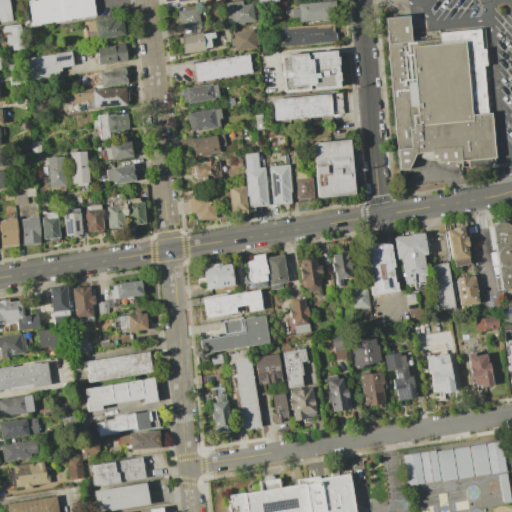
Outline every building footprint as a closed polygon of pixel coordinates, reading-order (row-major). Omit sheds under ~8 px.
[(0,0),(7,0),(10,21),(0,22),(0,0)] [(90,0),(93,15),(28,26),(27,22),(30,22),(26,0),(90,0)] [(240,0),(241,5),(250,3),(253,20),(226,25),(223,3),(240,0)] [(296,8),(295,3),(333,0),(335,19),(297,22),(296,17),(291,17),(290,8),(296,8)] [(176,18),(175,11),(196,8),(196,10),(197,10),(198,13),(197,13),(199,26),(178,29),(177,22),(175,22),(175,18),(176,18)] [(398,146),(388,44),(390,43),(387,18),(410,16),(412,46),(441,43),(440,32),(484,28),(496,157),(494,157),(495,165),(468,167),(462,168),(462,160),(440,163),(440,159),(433,160),(432,151),(416,152),(409,168),(400,169),(398,146)] [(112,17),(113,20),(120,19),(123,34),(95,39),(94,31),(85,32),(84,22),(112,17)] [(332,23),(334,41),(275,46),(273,27),(332,23)] [(19,24),(22,49),(11,50),(10,43),(5,43),(4,34),(9,34),(9,31),(1,32),(1,26),(19,24)] [(232,36),(231,32),(252,28),(256,47),(235,51),(234,44),(230,45),(228,37),(232,36)] [(219,30),(219,34),(217,34),(219,41),(209,43),(210,48),(182,53),(179,37),(219,30)] [(96,48),(95,46),(122,42),(125,60),(93,65),(91,48),(96,48)] [(334,50),(337,87),(282,92),(278,55),(334,50)] [(27,72),(25,58),(69,51),(71,65),(59,67),(59,71),(56,71),(57,77),(7,85),(5,75),(27,72)] [(246,54),(249,72),(194,82),(191,63),(246,54)] [(22,62),(24,70),(7,72),(5,65),(22,62)] [(123,68),(125,83),(99,87),(97,72),(123,68)] [(214,83),(216,96),(211,97),(211,99),(185,103),(185,101),(180,102),(178,89),(214,83)] [(123,87),(124,92),(126,92),(126,100),(124,100),(125,105),(91,108),(90,90),(123,87)] [(64,93),(65,111),(91,110),(90,92),(64,93)] [(338,92),(340,113),(273,120),(271,99),(338,92)] [(217,108),(219,118),(216,118),(217,126),(188,130),(185,113),(217,108)] [(96,119),(95,115),(104,114),(104,115),(125,113),(126,129),(110,130),(111,138),(98,140),(96,126),(91,126),(90,120),(96,119)] [(192,137),(192,138),(221,135),(223,145),(216,146),(217,152),(208,153),(208,155),(199,156),(199,153),(192,153),(191,146),(179,148),(178,139),(192,137)] [(347,139),(352,194),(315,197),(310,143),(347,139)] [(102,149),(102,145),(127,140),(131,156),(101,162),(99,150),(102,149)] [(83,150),(86,183),(84,183),(84,185),(74,186),(73,184),(69,184),(66,152),(83,150)] [(262,167),(266,206),(247,208),(246,195),(244,195),(242,169),(243,169),(242,154),(255,152),(256,168),(262,167)] [(61,156),(64,185),(62,185),(63,190),(48,191),(45,157),(61,156)] [(200,163),(199,161),(216,158),(219,179),(203,182),(202,176),(194,178),(191,165),(200,163)] [(130,164),(133,180),(111,184),(110,180),(104,181),(102,169),(130,164)] [(287,165),(289,191),(288,192),(289,203),(270,205),(268,189),(267,189),(267,184),(268,184),(267,173),(266,173),(265,167),(287,165)] [(292,172),(303,171),(304,174),(307,174),(307,177),(310,177),(311,198),(306,198),(306,200),(295,201),(292,172)] [(26,178),(28,187),(14,189),(13,180),(26,178)] [(242,185),(245,212),(228,214),(225,187),(242,185)] [(190,198),(189,194),(192,194),(191,189),(209,186),(214,217),(196,220),(196,215),(192,216),(192,213),(188,213),(186,199),(190,198)] [(32,188),(33,195),(25,196),(26,204),(13,205),(11,191),(32,188)] [(137,197),(137,202),(141,202),(143,223),(128,224),(125,199),(137,197)] [(85,210),(85,205),(98,204),(101,229),(85,231),(83,210),(85,210)] [(121,204),(123,227),(106,229),(104,206),(121,204)] [(61,214),(66,213),(65,209),(77,208),(79,234),(63,235),(61,214)] [(44,216),(43,212),(53,212),(54,216),(55,215),(57,237),(55,237),(55,239),(49,240),(49,238),(41,239),(39,217),(44,216)] [(19,219),(37,217),(38,243),(20,244),(19,219)] [(0,220),(14,219),(16,244),(0,245),(0,220)] [(490,226),(496,224),(502,222),(507,224),(509,228),(511,247),(511,265),(511,268),(511,283),(502,293),(490,226)] [(451,231),(451,229),(462,228),(464,237),(465,237),(467,248),(465,248),(467,259),(468,265),(453,267),(452,262),(451,262),(446,232),(451,231)] [(416,283),(415,275),(413,274),(412,275),(414,284),(405,285),(404,279),(403,279),(400,259),(395,260),(392,239),(422,234),(426,255),(422,256),(425,276),(423,276),(424,282),(416,283)] [(364,251),(364,250),(370,247),(370,246),(374,245),(375,249),(378,248),(378,244),(383,243),(383,245),(389,245),(393,268),(391,268),(393,283),(395,283),(397,292),(371,296),(369,287),(371,286),(369,272),(367,272),(364,254),(364,251)] [(335,279),(334,279),(333,271),(331,272),(329,262),(331,262),(330,254),(345,252),(346,259),(348,259),(349,269),(348,269),(349,276),(340,278),(341,285),(336,286),(335,279)] [(265,286),(252,288),(251,282),(248,283),(247,280),(246,279),(245,275),(246,274),(244,261),(250,260),(249,255),(260,254),(262,263),(263,263),(265,273),(263,274),(265,286)] [(270,290),(269,285),(264,258),(281,255),(286,282),(281,283),(282,288),(270,290)] [(320,291),(308,293),(307,288),(303,288),(302,281),(300,282),(298,269),(300,269),(299,261),(314,258),(316,266),(320,266),(321,274),(317,275),(320,291)] [(209,266),(209,264),(219,263),(219,265),(228,263),(232,285),(204,289),(201,268),(209,266)] [(454,307),(439,310),(431,266),(446,263),(454,307)] [(459,307),(454,279),(473,276),(478,304),(459,307)] [(332,280),(334,289),(326,290),(325,281),(332,280)] [(113,292),(112,287),(114,287),(114,285),(140,281),(142,296),(116,300),(116,299),(111,300),(110,292),(113,292)] [(64,284),(68,321),(52,323),(48,286),(64,284)] [(88,286),(89,296),(92,296),(93,303),(90,304),(91,320),(74,322),(70,288),(88,286)] [(364,290),(367,289),(370,308),(354,311),(351,292),(353,291),(353,289),(364,287),(364,290)] [(204,317),(201,299),(257,290),(260,308),(246,310),(245,304),(233,306),(234,312),(204,317)] [(0,300),(6,300),(7,302),(19,300),(20,314),(35,313),(37,328),(15,330),(15,322),(0,323),(0,300)] [(292,319),(290,320),(288,311),(290,310),(289,302),(303,300),(305,308),(307,308),(308,317),(306,317),(307,324),(308,324),(309,332),(294,335),(292,319)] [(107,302),(108,313),(100,314),(99,303),(107,302)] [(511,322),(502,324),(500,307),(511,306),(511,302),(511,322)] [(408,310),(420,308),(422,319),(410,321),(408,310)] [(134,315),(134,313),(139,312),(139,315),(145,314),(146,331),(127,332),(127,329),(119,330),(118,317),(126,317),(126,316),(134,315)] [(217,337),(222,336),(222,334),(224,334),(222,321),(242,318),(242,319),(264,316),(268,343),(201,354),(199,340),(210,338),(209,336),(217,335),(217,337)] [(476,330),(474,320),(483,318),(483,319),(496,317),(498,327),(476,330)] [(64,326),(66,340),(59,342),(60,344),(52,345),(53,347),(47,348),(46,346),(37,347),(35,331),(64,326)] [(511,335),(511,337),(504,338),(502,328),(511,326),(511,335)] [(0,335),(21,332),(24,352),(9,355),(9,356),(0,357),(0,335)] [(108,347),(101,348),(99,335),(107,334),(108,347)] [(345,348),(333,350),(333,348),(332,348),(330,338),(343,336),(345,348)] [(84,338),(85,343),(89,342),(89,351),(70,352),(69,339),(84,338)] [(379,361),(377,361),(377,363),(368,364),(368,368),(353,370),(349,342),(373,338),(374,346),(376,346),(379,361)] [(300,376),(302,386),(287,389),(281,353),(295,351),(303,349),(306,361),(300,362),(302,375),(300,376)] [(88,383),(86,376),(89,375),(88,371),(82,372),(81,363),(147,352),(151,373),(88,383)] [(405,363),(406,363),(407,367),(406,368),(407,377),(411,377),(413,388),(412,388),(413,399),(397,401),(395,390),(392,391),(391,380),(395,379),(393,370),(386,372),(383,355),(399,353),(399,356),(404,356),(405,363)] [(277,354),(281,382),(258,385),(254,358),(277,354)] [(484,354),(486,364),(488,364),(492,386),(481,388),(480,385),(474,386),(472,377),(470,378),(466,358),(467,357),(467,355),(473,354),(473,356),(484,354)] [(221,355),(222,363),(212,365),(210,357),(221,355)] [(452,392),(440,394),(440,392),(432,393),(429,375),(428,375),(425,357),(432,356),(432,357),(446,355),(452,392)] [(240,413),(234,377),(236,377),(233,360),(249,357),(260,427),(242,430),(239,414),(240,413)] [(0,366),(9,365),(10,367),(45,362),(48,383),(7,390),(7,388),(0,389),(0,366)] [(357,375),(379,371),(381,382),(379,383),(383,406),(375,408),(374,405),(362,407),(357,375)] [(325,377),(335,376),(336,379),(341,378),(343,389),(345,389),(347,398),(345,399),(347,410),(331,412),(329,402),(327,402),(325,392),(327,392),(325,377)] [(100,406),(101,411),(87,413),(83,390),(152,379),(156,403),(143,405),(142,399),(100,406)] [(303,417),(304,420),(293,422),(293,419),(288,393),(310,388),(315,415),(303,417)] [(222,395),(224,395),(225,401),(226,401),(230,429),(215,431),(214,423),(212,423),(210,412),(212,412),(211,403),(215,403),(214,396),(218,396),(218,394),(222,393),(222,395)] [(0,398),(29,394),(31,411),(0,415),(0,398)] [(282,419),(282,422),(273,424),(272,415),(274,415),(271,396),(283,394),(287,418),(282,419)] [(105,422),(105,421),(112,420),(112,417),(132,414),(133,415),(146,413),(146,412),(154,410),(156,421),(157,421),(158,428),(135,432),(134,429),(117,432),(118,434),(98,437),(97,431),(95,432),(94,424),(105,422)] [(0,422),(34,417),(37,433),(0,438),(0,422)] [(136,435),(136,433),(158,432),(159,449),(129,451),(129,445),(118,446),(117,437),(128,436),(128,435),(136,435)] [(0,445),(33,440),(35,452),(27,453),(28,457),(1,461),(0,456),(0,445)] [(96,453),(96,459),(82,461),(79,444),(96,441),(98,453),(96,453)] [(485,444),(501,442),(506,472),(490,474),(485,444)] [(468,447),(484,445),(489,475),(473,478),(468,447)] [(467,447),(472,478),(457,480),(452,450),(467,447)] [(48,450),(49,459),(37,461),(36,452),(48,450)] [(440,483),(435,452),(451,450),(456,480),(440,483)] [(423,484),(418,454),(434,451),(439,482),(423,484)] [(423,484),(407,487),(402,456),(418,454),(423,484)] [(65,458),(66,479),(81,479),(80,457),(65,458)] [(100,486),(92,487),(91,479),(93,478),(91,467),(141,458),(144,480),(100,487),(100,486)] [(5,472),(5,470),(8,470),(7,466),(41,461),(43,477),(49,476),(49,479),(48,479),(48,482),(30,485),(30,488),(22,489),(21,486),(13,487),(13,480),(4,481),(2,473),(5,472)] [(506,474),(510,502),(502,504),(498,475),(506,474)] [(228,511),(227,502),(230,502),(229,497),(260,492),(258,482),(278,479),(279,488),(297,485),(297,481),(317,477),(318,480),(349,475),(351,481),(355,511),(228,511)] [(144,484),(148,506),(109,511),(95,511),(92,493),(144,484)] [(54,495),(56,511),(6,511),(5,504),(54,495)]
